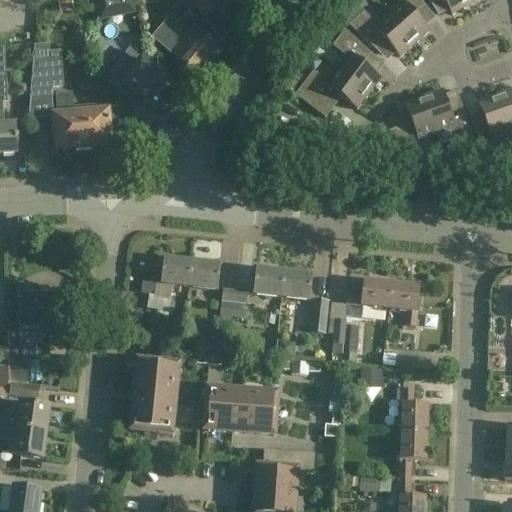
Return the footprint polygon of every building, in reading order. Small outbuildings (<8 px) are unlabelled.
[(72,0),(60,0),(59,0),(61,11),(74,7),(72,0)] [(135,15),(132,0),(96,0),(101,22),(135,15)] [(217,9),(211,0),(194,0),(204,17),(217,9)] [(231,0),(247,13),(256,0),(231,0)] [(395,0),(399,5),(387,15),(415,46),(430,32),(415,15),(425,7),(419,0),(395,0)] [(470,7),(465,0),(427,0),(430,3),(435,0),(442,0),(452,16),(470,7)] [(341,17),(346,22),(347,23),(355,16),(349,10),(341,17)] [(415,46),(387,15),(376,26),(364,13),(349,27),(375,51),(385,42),(400,59),(415,46)] [(166,23),(151,39),(194,76),(217,49),(193,28),(184,38),(166,23)] [(333,28),(328,34),(334,38),(338,33),(333,28)] [(336,71),(369,95),(381,79),(363,65),(371,55),(345,31),(332,48),(346,58),(336,71)] [(35,44),(35,47),(28,117),(52,116),(52,109),(53,109),(51,88),(65,87),(62,50),(50,51),(50,43),(35,44)] [(153,73),(129,52),(109,76),(113,79),(108,84),(123,97),(128,92),(136,99),(136,100),(137,101),(137,100),(144,105),(143,106),(144,107),(145,106),(159,118),(162,114),(165,117),(179,101),(176,98),(179,94),(166,84),(171,78),(158,67),(153,73)] [(369,95),(336,71),(327,83),(313,73),(295,97),(325,120),(341,99),(357,111),(369,95)] [(0,73),(0,155),(4,156),(4,158),(13,158),(13,155),(16,155),(15,127),(4,128),(3,103),(8,103),(6,73),(0,73)] [(511,90),(497,96),(511,135),(511,134),(511,90)] [(424,98),(437,137),(440,144),(455,139),(460,154),(476,148),(462,109),(450,113),(443,91),(424,98)] [(57,109),(53,109),(52,109),(52,116),(57,115),(58,119),(55,119),(58,150),(91,148),(88,108),(73,109),(72,95),(56,96),(57,109)] [(511,135),(497,96),(478,103),(486,125),(474,129),(487,166),(503,160),(496,140),(511,135)] [(437,137),(424,98),(405,105),(412,124),(379,136),(377,152),(365,151),(363,164),(401,168),(428,158),(422,142),(437,137)] [(117,106),(89,108),(88,108),(91,148),(109,146),(108,136),(120,135),(117,106)] [(163,259),(160,284),(161,285),(172,287),(190,289),(193,262),(163,259)] [(193,262),(190,289),(217,292),(220,266),(193,262)] [(283,300),(285,274),(256,270),(253,297),(283,300)] [(285,274),(283,300),(309,303),(312,277),(285,274)] [(155,295),(157,284),(143,282),(141,294),(149,295),(155,295)] [(389,311),(392,285),(363,282),(362,298),(347,296),(346,306),(389,311)] [(392,285),(389,311),(408,313),(407,327),(415,328),(420,289),(392,285)] [(223,302),(247,305),(248,293),(224,291),(223,302)] [(20,332),(7,332),(8,350),(9,384),(10,384),(10,385),(26,387),(26,363),(25,347),(40,346),(42,346),(41,328),(41,316),(62,315),(61,293),(19,295),(20,332)] [(315,301),(311,335),(324,336),(328,303),(315,301)] [(247,305),(223,302),(221,316),(246,318),(247,305)] [(172,326),(172,305),(150,306),(150,326),(172,326)] [(219,352),(244,353),(245,321),(220,320),(219,352)] [(333,345),(333,346),(344,347),(346,323),(345,323),(336,322),(334,335),(333,345)] [(349,354),(348,363),(356,364),(357,354),(359,329),(350,328),(348,354),(349,354)] [(8,350),(0,350),(0,397),(9,397),(10,385),(10,384),(9,384),(8,350)] [(210,367),(211,358),(197,357),(197,366),(210,367)] [(384,357),(383,367),(411,370),(411,361),(412,358),(384,357)] [(211,358),(210,367),(222,368),(223,359),(211,358)] [(138,362),(131,433),(173,437),(180,366),(138,362)] [(292,372),(293,364),(282,363),(281,372),(292,372)] [(293,364),(292,372),(292,377),(300,377),(301,365),(293,364)] [(310,365),(301,365),(300,377),(309,378),(309,374),(310,365)] [(310,365),(309,374),(321,375),(321,366),(310,365)] [(63,370),(62,382),(74,383),(75,371),(63,370)] [(362,373),(362,389),(381,389),(381,373),(362,373)] [(9,397),(37,401),(39,389),(26,387),(10,385),(9,397)] [(335,386),(334,399),(342,399),(343,386),(335,386)] [(209,390),(206,433),(277,438),(280,396),(209,390)] [(403,391),(401,432),(427,433),(428,407),(413,407),(413,392),(403,391)] [(328,398),(328,406),(342,407),(342,399),(334,399),(328,398)] [(0,413),(0,428),(47,435),(51,410),(18,405),(7,404),(5,414),(0,413)] [(186,412),(194,412),(195,404),(186,404),(186,412)] [(328,406),(327,414),(333,415),(341,415),(342,407),(328,406)] [(333,415),(332,427),(337,427),(340,428),(341,415),(333,415)] [(343,416),(343,431),(353,431),(354,416),(343,416)] [(326,427),(325,438),(336,439),(337,427),(332,427),(326,427)] [(44,462),(47,435),(0,428),(0,440),(13,442),(11,458),(44,462)] [(427,433),(401,432),(400,478),(410,478),(411,463),(426,464),(427,433)] [(297,511),(299,486),(306,487),(307,474),(316,475),(317,457),(266,453),(265,469),(259,468),(255,511),(297,511)] [(362,469),(361,476),(376,477),(376,470),(362,469)] [(362,479),(362,489),(362,492),(390,493),(391,481),(362,479)] [(424,511),(425,500),(409,500),(410,485),(400,484),(398,511),(424,511)] [(13,490),(9,511),(37,511),(40,493),(13,490)]
